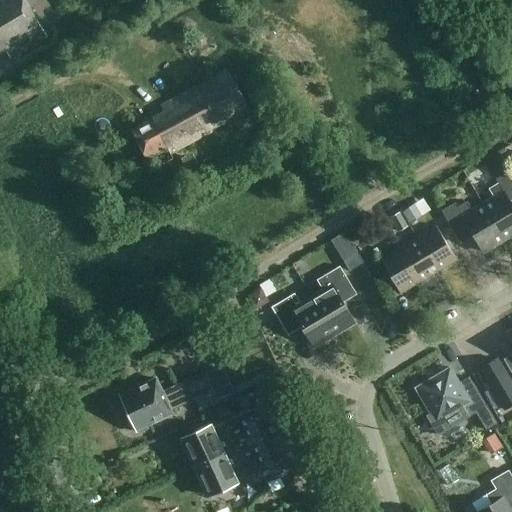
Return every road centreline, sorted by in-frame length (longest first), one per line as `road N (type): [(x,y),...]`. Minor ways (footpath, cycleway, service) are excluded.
road 1 (track): [(20,393),(107,360),(406,181)]
road 2 (residential): [(511,291),(385,366),(369,387),(364,414),(393,511)]
road 3 (unclassified): [(0,342),(67,511)]
road 4 (track): [(406,181),(511,120)]
road 5 (track): [(0,105),(79,65),(109,69)]
